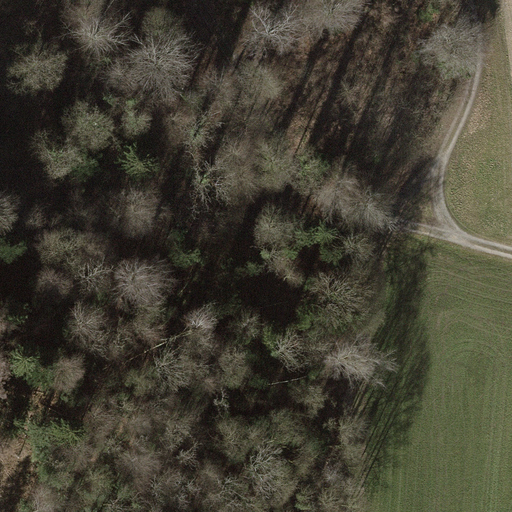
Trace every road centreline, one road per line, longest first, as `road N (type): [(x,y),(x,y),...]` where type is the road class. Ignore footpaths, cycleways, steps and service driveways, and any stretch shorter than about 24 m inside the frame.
road 1 (track): [(370,511),(382,305),(403,224),(471,93),(478,44),(467,0)]
road 2 (track): [(193,0),(316,194),(445,234)]
road 3 (track): [(441,158),(445,234),(511,252)]
